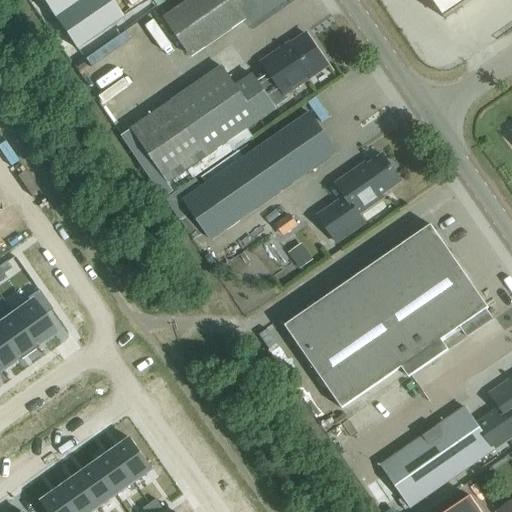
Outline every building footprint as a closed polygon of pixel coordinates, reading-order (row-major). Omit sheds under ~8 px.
[(41,0),(76,49),(121,18),(108,0),(41,0)] [(191,58),(245,20),(231,0),(190,0),(164,19),(174,33),(170,36),(174,43),(180,41),(191,58)] [(431,0),(446,21),(475,0),(431,0)] [(221,69),(123,137),(166,200),(175,193),(169,185),(188,171),(193,179),(232,152),(226,145),(275,110),(275,109),(288,100),(285,95),(327,66),(306,36),(291,47),(292,48),(286,52),(284,50),(284,49),(262,64),(267,71),(266,74),(265,78),(257,84),(252,76),(251,76),(234,88),(221,69)] [(337,154),(310,114),(254,153),(247,146),(201,178),(207,186),(184,202),(212,241),(337,154)] [(401,182),(383,155),(360,171),(358,169),(336,184),(346,197),(318,216),(337,243),(365,224),(359,215),(384,197),(382,195),(401,182)] [(463,339),(490,321),(484,312),(486,311),(431,226),(285,327),(342,410),(399,370),(406,380),(446,353),(439,343),(457,330),(463,339)] [(7,263),(0,268),(0,271),(3,276),(11,270),(7,263)] [(38,291),(10,311),(35,347),(36,346),(53,334),(42,318),(52,310),(38,291)] [(10,311),(0,317),(0,334),(17,359),(19,362),(37,349),(36,346),(35,347),(10,311)] [(0,334),(0,371),(17,359),(0,334)] [(511,382),(509,385),(507,383),(490,394),(503,413),(479,429),(465,408),(381,466),(411,509),(511,438),(511,382)] [(131,440),(113,453),(134,483),(153,470),(131,440)] [(113,453),(95,465),(117,495),(134,483),(113,453)] [(95,465),(78,478),(99,508),(117,495),(95,465)] [(78,478),(60,490),(75,511),(92,511),(99,508),(78,478)] [(488,508),(498,502),(490,489),(480,495),(488,508)] [(75,511),(60,490),(42,503),(48,511),(75,511)] [(480,511),(470,497),(448,511),(480,511)] [(154,511),(159,511),(163,510),(156,500),(150,505),(154,511)] [(511,511),(511,501),(496,511),(511,511)]
